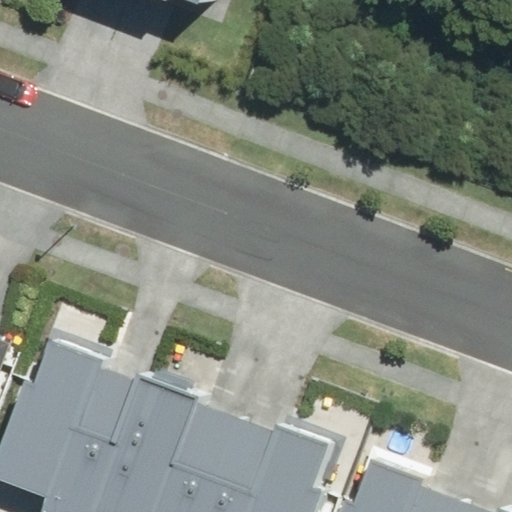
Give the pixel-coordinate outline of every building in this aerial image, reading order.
[(0,370),(12,343),(0,337),(0,370)] [(83,511),(132,380),(30,343),(0,426),(0,493),(52,511),(83,511)] [(198,511),(234,417),(132,380),(83,511),(198,511)] [(314,511),(336,454),(234,417),(198,511),(314,511)] [(450,511),(457,493),(359,459),(340,511),(450,511)] [(511,511),(457,493),(450,511),(511,511)]
